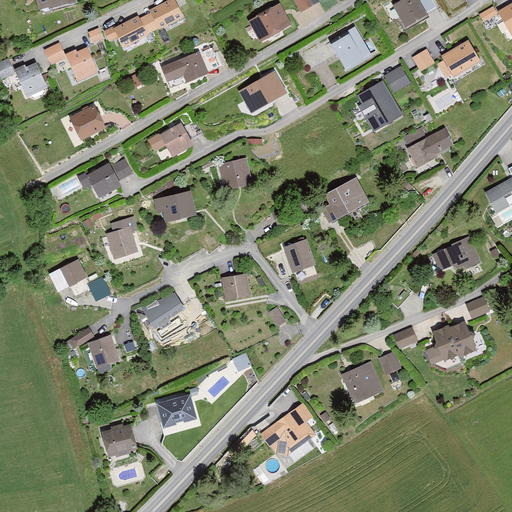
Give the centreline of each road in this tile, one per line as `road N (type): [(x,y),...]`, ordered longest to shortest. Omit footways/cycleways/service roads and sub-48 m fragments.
road 1 (residential): [(486,0),(275,128),(235,136),(142,184)]
road 2 (residential): [(356,0),(46,178)]
road 3 (secondary): [(319,337),(511,124)]
road 4 (residential): [(319,337),(247,252),(229,253),(118,310)]
road 5 (residential): [(511,267),(465,299),(300,358)]
road 6 (secondary): [(152,511),(300,358)]
